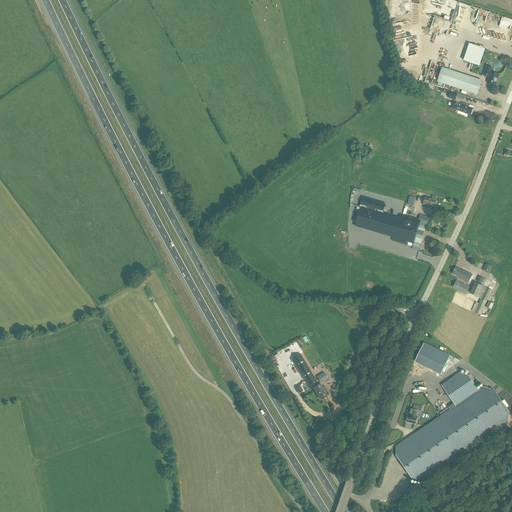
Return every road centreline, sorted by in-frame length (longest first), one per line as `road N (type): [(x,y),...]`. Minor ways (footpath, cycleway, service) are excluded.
road 1 (motorway): [(344,511),(180,232),(62,0)]
road 2 (motorway): [(44,0),(165,239),(323,511)]
road 3 (unclassified): [(304,511),(231,401),(199,376),(146,286)]
road 4 (unclassified): [(364,506),(337,484),(327,442),(382,317),(395,309),(416,316)]
road 5 (tertiary): [(416,316),(511,93)]
road 6 (tertiary): [(339,511),(416,316)]
road 7 (residential): [(364,506),(408,383)]
road 8 (unknown): [(511,53),(475,36),(427,33),(413,4)]
